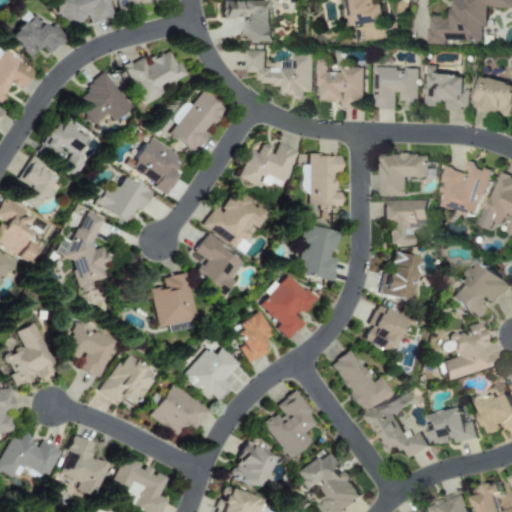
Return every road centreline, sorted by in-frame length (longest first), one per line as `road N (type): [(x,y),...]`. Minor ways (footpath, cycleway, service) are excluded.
road 1 (residential): [(188,511),(201,470),(234,414),(326,335),(352,292),(361,236),(357,132)]
road 2 (residential): [(511,149),(465,135),(310,128),(256,112),(213,67),(194,25),(193,0)]
road 3 (residential): [(194,25),(125,41),(75,64),(0,167)]
road 4 (residential): [(394,495),(295,363)]
road 5 (residential): [(256,112),(160,243)]
road 6 (residential): [(201,470),(102,422),(52,408)]
road 7 (residential): [(378,511),(428,474),(511,450)]
